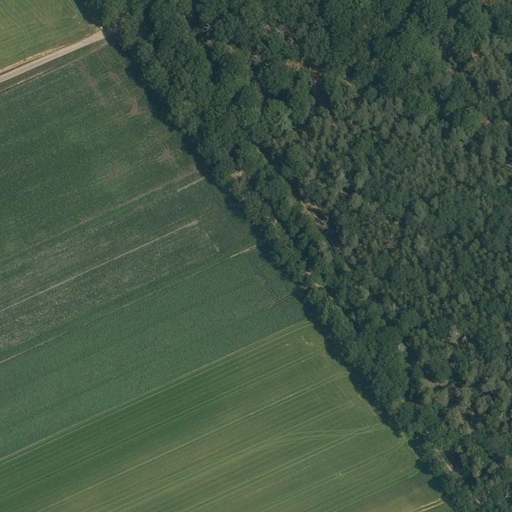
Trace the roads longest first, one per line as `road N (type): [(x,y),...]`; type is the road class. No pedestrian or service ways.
road 1 (track): [(111,0),(484,511)]
road 2 (unclassified): [(0,79),(129,22)]
